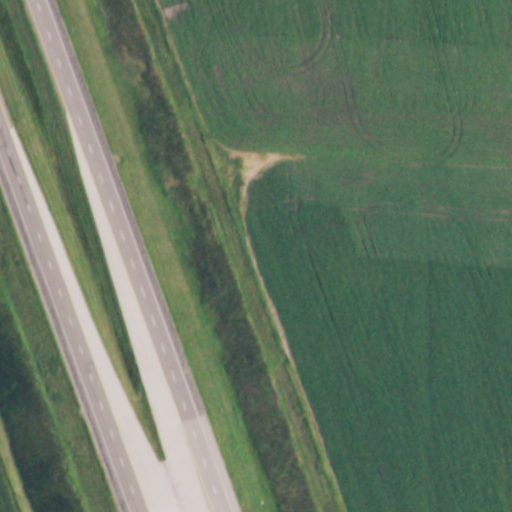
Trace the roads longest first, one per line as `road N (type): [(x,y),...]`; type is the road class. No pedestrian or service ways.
road 1 (motorway): [(224,511),(36,0)]
road 2 (motorway): [(0,143),(135,511)]
